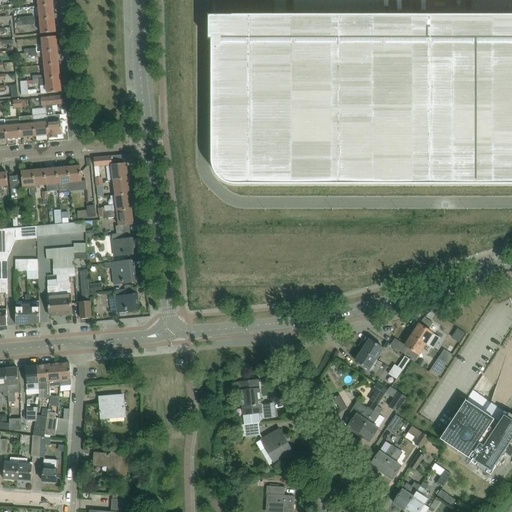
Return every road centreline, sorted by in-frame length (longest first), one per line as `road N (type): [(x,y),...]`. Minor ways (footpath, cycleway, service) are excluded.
road 1 (tertiary): [(139,0),(147,142),(174,325)]
road 2 (residential): [(280,323),(397,299),(511,263)]
road 3 (residential): [(0,155),(78,147),(63,0)]
road 4 (residential): [(354,480),(287,362),(280,323)]
road 5 (residential): [(71,502),(80,342)]
